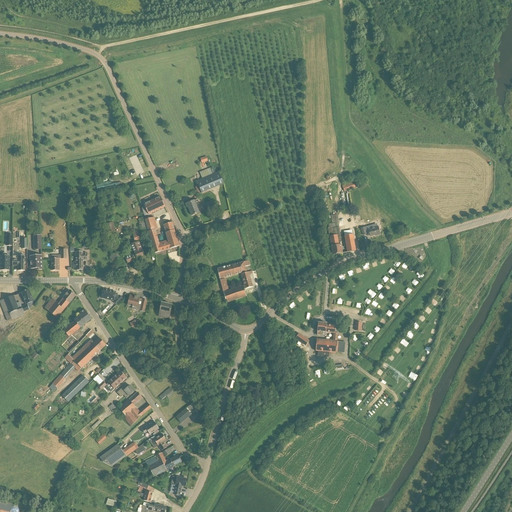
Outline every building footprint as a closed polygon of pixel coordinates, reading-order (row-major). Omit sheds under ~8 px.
[(201,193),(216,187),(224,184),(219,172),(196,181),(201,193)] [(357,184),(357,182),(356,181),(358,180),(357,177),(345,181),(345,183),(345,185),(342,186),(344,192),(355,188),(354,185),(357,184)] [(107,181),(95,184),(97,193),(109,190),(107,181)] [(144,205),(148,216),(160,210),(165,208),(160,198),(156,200),(144,205)] [(192,216),(200,213),(196,204),(199,203),(198,200),(195,201),(186,204),(187,208),(189,207),(192,216)] [(211,201),(205,204),(208,210),(213,208),(211,201)] [(342,254),(341,249),(341,244),(342,244),(337,214),(331,215),(332,224),(328,224),(329,228),(328,228),(333,255),(342,254)] [(148,231),(145,220),(144,221),(143,218),(138,219),(139,222),(140,222),(140,224),(139,224),(142,233),(148,231)] [(153,248),(154,253),(179,246),(174,227),(172,222),(163,225),(164,230),(168,243),(160,245),(155,230),(154,230),(154,229),(151,219),(145,220),(148,231),(153,248)] [(109,234),(115,233),(112,222),(106,223),(109,234)] [(371,226),(367,227),(364,228),(364,227),(361,228),(363,235),(366,234),(369,233),(370,237),(376,235),(376,236),(380,235),(378,227),(372,229),(371,226)] [(355,251),(355,246),(352,230),(344,232),(345,236),(347,252),(355,251)] [(121,248),(140,242),(137,231),(126,235),(127,237),(118,240),(121,248)] [(41,236),(34,236),(34,250),(42,250),(41,236)] [(128,264),(138,260),(144,257),(139,242),(130,245),(131,247),(131,246),(135,256),(127,258),(128,264)] [(76,262),(76,268),(76,271),(83,270),(83,260),(88,260),(87,253),(83,253),(83,252),(76,252),(76,262)] [(8,255),(7,253),(4,253),(3,254),(3,256),(1,256),(0,271),(9,271),(10,256),(8,256),(8,255)] [(124,265),(123,260),(121,253),(111,255),(113,267),(124,265)] [(25,271),(25,266),(25,256),(13,256),(13,266),(18,266),(18,271),(25,271)] [(42,270),(42,265),(41,256),(30,256),(31,269),(35,269),(35,270),(42,270)] [(217,269),(220,279),(247,271),(245,267),(250,266),(249,261),(217,269)] [(253,287),(251,282),(249,274),(253,274),(252,271),(241,274),(245,289),(253,287)] [(244,286),(229,291),(226,279),(220,280),(226,303),(246,296),(244,286)] [(123,299),(120,296),(119,296),(115,295),(116,292),(104,289),(102,299),(114,302),(114,303),(117,305),(119,303),(123,299)] [(34,304),(31,295),(29,290),(22,293),(26,305),(22,306),(20,302),(17,304),(14,296),(0,301),(7,322),(25,315),(24,312),(29,310),(34,304)] [(57,319),(73,299),(76,295),(70,290),(63,298),(64,298),(58,305),(56,303),(57,302),(53,299),(45,308),(57,319)] [(144,312),(146,306),(147,301),(143,300),(141,306),(138,305),(139,299),(137,298),(137,297),(135,296),(130,295),(127,306),(132,307),(132,309),(144,312)] [(158,317),(169,319),(172,305),(162,303),(160,308),(158,317)] [(75,338),(72,335),(91,319),(88,315),(88,316),(86,314),(86,313),(84,311),(85,310),(84,310),(81,313),(83,315),(63,330),(66,334),(58,343),(62,346),(67,340),(70,343),(75,338)] [(335,333),(336,326),(326,325),(327,324),(318,323),(317,332),(317,335),(321,335),(321,332),(333,333),(333,340),(316,339),(316,352),(318,352),(318,357),(329,357),(329,353),(336,354),(336,352),(344,353),(345,342),(337,342),(338,333),(335,333)] [(306,346),(309,341),(299,334),(295,339),(306,346)] [(65,358),(70,363),(75,368),(78,372),(106,345),(99,338),(94,343),(91,340),(88,343),(72,358),(68,355),(65,358)] [(114,389),(122,381),(126,378),(120,372),(108,383),(114,389)] [(65,379),(60,375),(56,380),(52,384),(53,384),(49,388),(54,392),(57,388),(61,384),(65,379)] [(92,379),(98,385),(102,381),(97,375),(92,379)] [(68,402),(89,382),(83,376),(62,396),(68,402)] [(106,385),(103,382),(97,388),(99,391),(101,389),(101,390),(106,385)] [(126,399),(135,391),(130,386),(124,391),(122,388),(117,393),(121,397),(123,395),(126,399)] [(161,401),(174,393),(170,388),(158,396),(161,401)] [(148,404),(145,407),(138,413),(135,409),(136,407),(136,408),(134,405),(142,398),(138,393),(119,408),(125,416),(124,419),(131,426),(138,421),(137,420),(141,417),(141,416),(147,411),(151,408),(148,404)] [(109,407),(113,412),(115,410),(115,411),(117,409),(113,404),(109,407)] [(191,414),(186,409),(176,417),(181,423),(191,414)] [(99,420),(90,427),(92,430),(101,423),(99,420)] [(159,432),(158,430),(159,429),(154,422),(147,426),(146,425),(142,429),(145,434),(148,432),(150,435),(154,432),(155,434),(159,432)] [(99,445),(107,438),(103,434),(96,441),(99,445)] [(161,451),(163,450),(167,448),(165,444),(163,445),(161,444),(166,440),(162,434),(150,442),(154,448),(158,446),(161,451)] [(127,456),(137,448),(133,444),(124,451),(127,456)] [(118,445),(99,458),(103,463),(112,467),(126,457),(118,445)] [(146,450),(143,446),(135,451),(138,455),(146,450)] [(146,462),(154,477),(182,462),(178,455),(165,463),(163,460),(165,459),(164,457),(171,453),(168,449),(164,452),(146,462)] [(183,478),(177,477),(173,476),(171,484),(176,485),(174,495),(180,496),(182,486),(185,487),(187,479),(186,479),(186,478),(185,477),(184,477),(183,478)] [(138,485),(147,489),(149,485),(140,482),(140,480),(133,477),(132,479),(139,482),(138,485)] [(144,501),(150,502),(152,493),(146,491),(145,495),(138,492),(137,495),(145,498),(144,501)] [(0,499),(0,508),(12,511),(14,503),(0,499)] [(106,505),(115,507),(117,502),(108,499),(106,505)]
